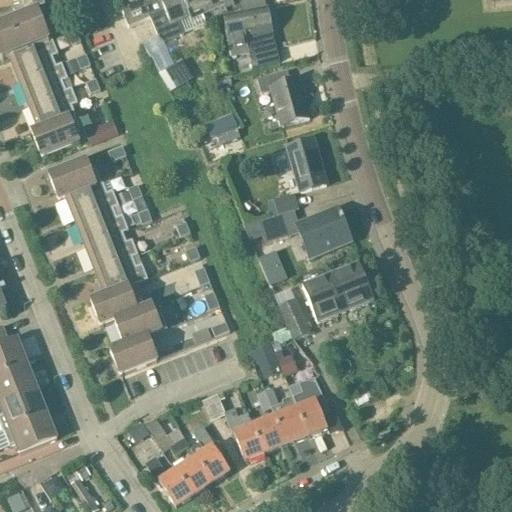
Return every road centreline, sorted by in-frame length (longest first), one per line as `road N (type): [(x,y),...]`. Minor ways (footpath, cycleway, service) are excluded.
road 1 (residential): [(332,511),(397,466),(419,434),(432,390),(422,334),(355,161),(329,0)]
road 2 (residential): [(0,208),(95,441),(145,511)]
